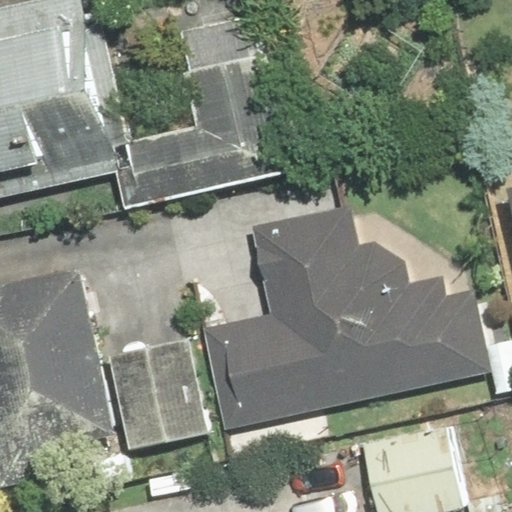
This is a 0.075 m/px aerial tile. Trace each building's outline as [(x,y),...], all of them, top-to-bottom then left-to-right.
[(110,0),(104,0),(0,22),(0,211),(120,186),(127,218),(296,181),(261,21),(177,39),(194,118),(139,130),(110,0)] [(198,336),(223,449),(496,390),(473,287),(368,310),(346,210),(246,232),(266,321),(198,336)] [(76,279),(0,295),(0,486),(63,473),(57,443),(109,432),(76,279)] [(511,334),(493,339),(500,370),(506,397),(511,396),(511,334)] [(105,355),(128,461),(206,444),(183,339),(105,355)] [(459,419),(373,437),(388,511),(472,511),(478,511),(459,419)]
